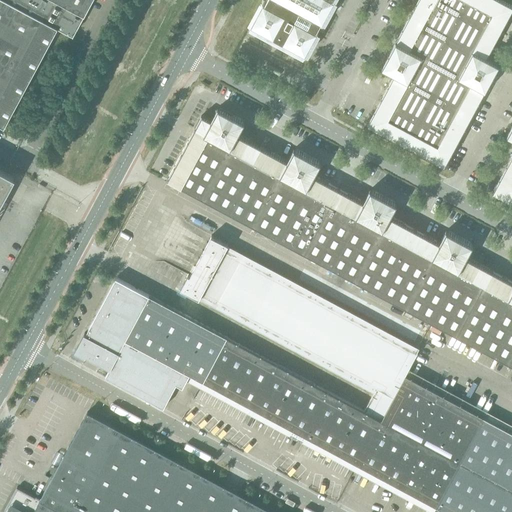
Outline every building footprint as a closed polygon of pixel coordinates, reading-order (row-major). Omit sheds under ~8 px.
[(0,0),(0,123),(2,125),(52,31),(55,26),(71,34),(77,22),(36,0),(0,0)] [(36,0),(77,22),(80,16),(82,14),(88,0),(36,0)] [(265,0),(266,0),(265,2),(264,1),(263,1),(263,2),(262,1),(250,23),(251,24),(251,25),(277,39),(305,54),(306,53),(306,54),(318,31),(317,30),(318,30),(317,29),(317,28),(319,29),(321,27),(322,24),(321,23),(320,23),(321,22),(322,22),(323,22),(335,0),(265,0)] [(497,70),(499,66),(499,65),(499,64),(499,63),(491,59),(487,57),(488,55),(498,37),(501,32),(503,27),(509,17),(511,11),(511,5),(502,0),(417,0),(411,13),(407,19),(391,50),(385,60),(383,64),(382,65),(382,66),(382,67),(382,68),(390,72),(394,75),(392,78),(383,94),(380,99),(378,104),(371,117),(367,124),(367,125),(368,125),(367,126),(406,146),(443,167),(444,166),(444,167),(444,166),(445,166),(450,156),(456,145),(458,141),(461,136),(470,119),(472,116),(478,105),(483,95),(486,91),(486,89),(497,70)] [(469,258),(467,257),(473,245),(473,244),(469,242),(447,230),(446,231),(446,230),(440,242),(435,239),(419,231),(415,229),(410,226),(396,218),(391,216),(397,204),(397,203),(396,203),(397,203),(391,200),(376,191),(371,189),(370,189),(370,190),(370,189),(363,201),(360,199),(344,190),(340,188),(320,177),(315,175),(316,173),(321,163),(321,162),(320,162),(321,162),(315,159),(299,150),(295,148),(294,148),(294,149),(287,160),(283,158),(263,147),(243,136),(239,134),(245,122),(244,122),(245,121),(244,121),(241,119),(219,107),(219,108),(218,107),(218,108),(211,119),(203,115),(202,115),(201,115),(199,118),(197,123),(195,127),(192,133),(188,139),(186,144),(184,148),(181,152),(179,157),(177,161),(174,165),(172,170),(170,174),(167,179),(168,179),(167,179),(168,180),(191,193),(228,212),(267,233),(305,253),(344,274),(380,294),(496,356),(511,364),(511,280),(510,280),(499,274),(492,270),(469,258)] [(511,124),(510,129),(507,133),(507,134),(507,135),(507,136),(511,138),(511,154),(509,161),(504,170),(499,179),(492,192),(493,192),(492,193),(493,193),(511,203),(511,124)] [(0,197),(1,196),(6,187),(11,178),(12,176),(0,169),(0,197)] [(374,391),(364,410),(381,419),(405,374),(408,368),(418,352),(416,351),(226,248),(228,245),(228,244),(211,235),(209,238),(206,245),(201,253),(197,261),(192,270),(190,275),(188,274),(182,286),(181,288),(199,298),(200,297),(202,293),(376,387),(374,391)] [(420,348),(228,245),(226,248),(416,351),(418,352),(420,348)] [(85,356),(86,355),(94,339),(97,341),(101,343),(118,352),(117,354),(110,367),(108,370),(105,375),(109,378),(116,381),(164,407),(166,401),(176,383),(179,385),(183,386),(186,380),(190,373),(126,339),(149,295),(116,277),(110,287),(86,332),(86,333),(84,332),(75,350),(83,354),(85,356)] [(376,387),(202,293),(200,297),(374,391),(376,387)] [(360,465),(437,506),(457,467),(484,417),(405,374),(381,419),(364,410),(149,295),(126,339),(190,373),(192,375),(199,379),(206,382),(212,385),(217,388),(224,392),(230,395),(235,398),(254,408),(303,434),(310,438),(314,440),(321,444),(326,446),(333,450),(339,453),(344,456),(350,460),(358,463),(360,465)] [(86,355),(110,367),(117,354),(118,352),(101,343),(97,341),(94,339),(86,355)] [(511,431),(511,423),(408,368),(405,374),(484,417),(511,431)] [(186,380),(433,511),(434,511),(437,506),(434,504),(428,501),(422,498),(416,495),(409,491),(404,488),(398,485),(392,482),(387,479),(381,476),(375,473),(369,470),(363,466),(360,465),(358,463),(350,460),(344,456),(339,453),(333,450),(326,446),(321,444),(314,440),(310,438),(303,434),(298,431),(287,425),(281,422),(275,419),(269,416),(263,413),(258,410),(254,408),(249,405),(242,402),(190,373),(186,380)] [(274,511),(270,509),(264,506),(260,504),(238,492),(232,489),(225,485),(224,484),(109,423),(87,411),(86,413),(84,418),(81,423),(78,429),(72,439),(58,466),(59,467),(56,472),(53,478),(52,477),(51,479),(49,483),(46,487),(44,491),(42,496),(40,498),(40,499),(37,503),(31,500),(33,496),(34,497),(35,496),(34,496),(17,487),(2,511),(274,511)] [(511,431),(484,417),(457,467),(511,496),(511,431)] [(511,511),(511,496),(457,467),(437,506),(447,511),(448,511),(511,511)]
